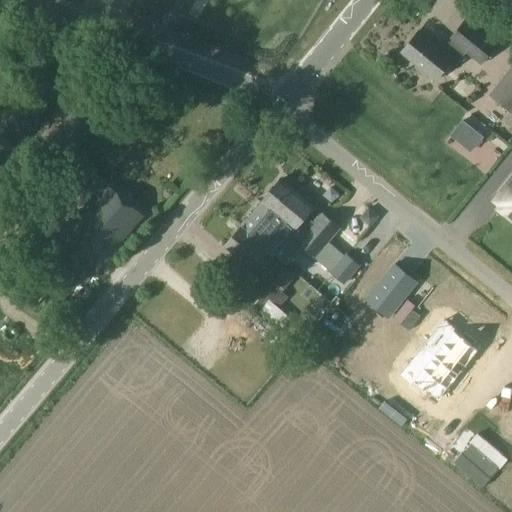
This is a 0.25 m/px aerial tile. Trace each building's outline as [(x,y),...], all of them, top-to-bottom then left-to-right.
[(465,19),(447,39),(481,65),(497,46),(465,19)] [(14,31),(6,49),(38,63),(45,43),(14,31)] [(400,53),(434,80),(452,59),(418,31),(400,53)] [(64,47),(57,62),(91,76),(98,61),(64,47)] [(511,68),(490,96),(507,110),(511,104),(511,68)] [(0,168),(57,96),(36,80),(0,126),(0,168)] [(92,100),(103,109),(118,92),(107,82),(92,100)] [(465,179),(477,164),(382,89),(360,117),(420,163),(429,151),(465,179)] [(40,151),(66,170),(97,129),(72,110),(40,151)] [(384,179),(402,200),(424,181),(410,166),(402,173),(398,167),(384,179)] [(18,216),(34,230),(72,190),(56,176),(18,216)] [(75,228),(107,256),(141,217),(94,176),(80,191),(96,204),(75,228)] [(292,231),(299,236),(299,237),(294,243),(314,260),(340,228),(321,212),(312,222),(305,216),(313,206),(281,179),(262,202),(260,204),(292,231)] [(511,188),(503,201),(510,207),(504,215),(511,221),(511,188)] [(292,231),(260,204),(241,227),(273,255),(292,231)] [(271,257),(273,255),(241,227),(225,246),(250,266),(252,264),(262,272),(273,259),(271,257)] [(15,246),(0,235),(0,267),(1,268),(15,246)] [(61,305),(88,273),(56,247),(31,277),(61,305)] [(345,254),(330,273),(344,285),(359,265),(345,254)] [(394,272),(374,295),(384,305),(405,283),(394,272)] [(279,292),(263,313),(300,344),(317,323),(279,292)] [(432,317),(411,339),(444,366),(464,344),(432,317)] [(425,386),(444,366),(411,339),(392,361),(425,386)] [(460,453),(453,462),(484,488),(492,479),(490,477),(499,467),(500,469),(508,459),(477,433),(469,443),(470,444),(461,454),(460,453)]
